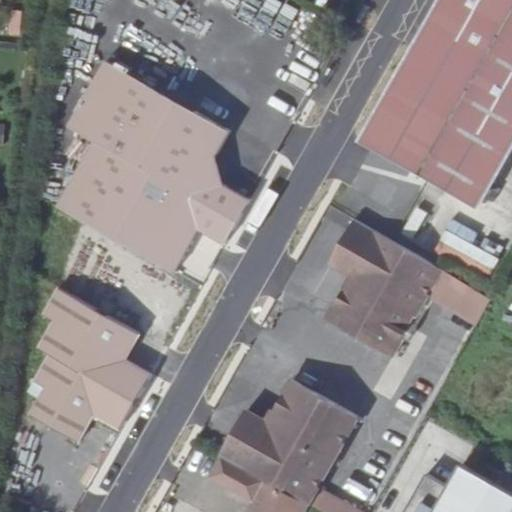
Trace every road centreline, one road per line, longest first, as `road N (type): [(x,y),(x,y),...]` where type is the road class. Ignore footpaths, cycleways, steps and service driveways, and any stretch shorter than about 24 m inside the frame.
road 1 (residential): [(403,0),(115,511)]
road 2 (unknown): [(231,308),(370,396),(404,391),(435,350)]
